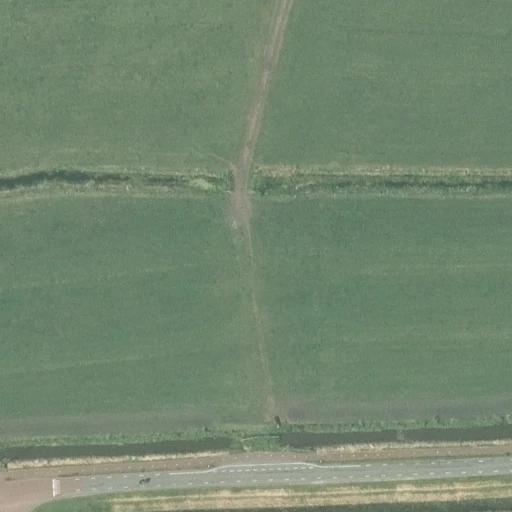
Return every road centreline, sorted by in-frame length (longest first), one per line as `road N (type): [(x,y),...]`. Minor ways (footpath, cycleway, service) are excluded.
road 1 (unclassified): [(2,493),(511,464)]
road 2 (track): [(257,456),(234,189),(283,0)]
